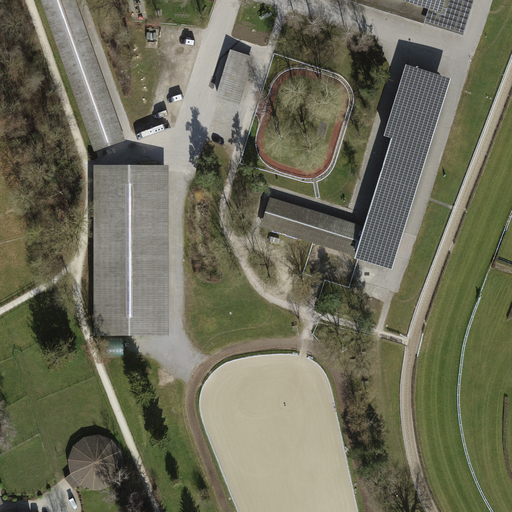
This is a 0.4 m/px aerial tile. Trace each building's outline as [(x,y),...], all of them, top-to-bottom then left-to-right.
[(41,0),(96,150),(125,139),(74,0),(41,0)] [(340,0),(462,36),(472,0),(340,0)] [(231,49),(216,97),(239,104),(254,56),(231,49)] [(453,79),(407,65),(385,136),(393,139),(366,227),(270,198),(261,227),(355,256),(355,259),(394,271),(453,79)] [(129,165),(96,165),(96,333),(169,333),(169,165),(129,165)] [(85,490),(91,492),(101,492),(110,489),(118,482),(123,474),(124,464),(123,454),(117,445),(109,439),(100,436),(90,436),(78,442),(72,449),(68,458),(68,468),(71,478),(77,485),(85,490)]
